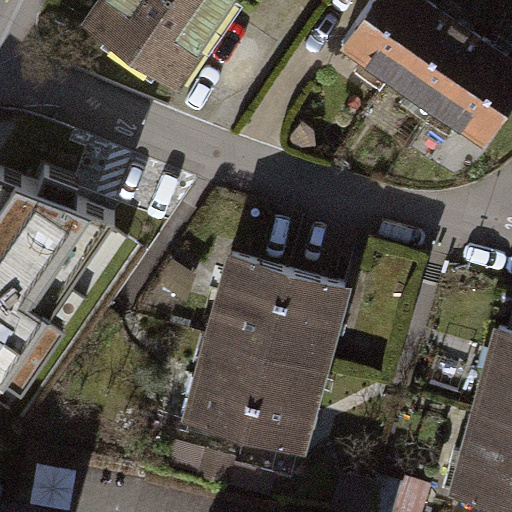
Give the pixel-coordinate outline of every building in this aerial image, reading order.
[(89,0),(80,14),(168,73),(218,0),(89,0)] [(367,61),(382,71),(429,4),(423,0),(362,0),(336,39),(367,61)] [(382,71),(429,103),(475,35),(449,17),(429,4),(382,71)] [(453,119),(476,135),(511,82),(511,60),(475,35),(429,103),(453,119)] [(0,378),(5,371),(22,383),(67,317),(50,305),(116,208),(77,193),(78,173),(43,160),(36,178),(0,164),(0,378)] [(196,355),(180,413),(292,444),(307,386),(330,303),(336,280),(225,249),(215,285),(196,355)] [(457,446),(445,487),(511,506),(511,327),(492,322),(481,360),(457,446)]
